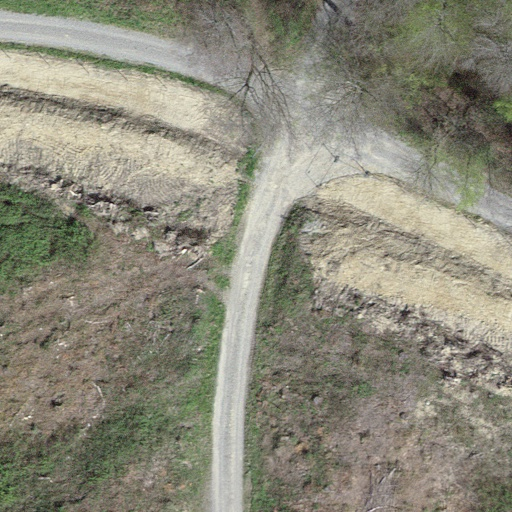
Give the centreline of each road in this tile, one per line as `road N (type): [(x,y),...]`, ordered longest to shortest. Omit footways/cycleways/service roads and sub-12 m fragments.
road 1 (track): [(511,214),(235,74),(66,33),(0,26)]
road 2 (track): [(226,511),(228,390),(243,280),(336,0)]
